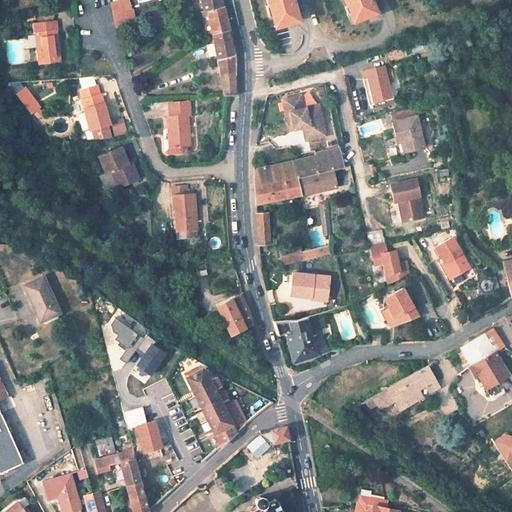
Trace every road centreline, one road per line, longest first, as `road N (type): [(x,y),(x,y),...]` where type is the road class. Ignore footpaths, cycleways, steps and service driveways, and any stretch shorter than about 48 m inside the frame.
road 1 (residential): [(230,0),(243,54),(245,246),(286,392)]
road 2 (unclassified): [(286,392),(352,352),(432,350),(511,304)]
road 3 (residential): [(293,413),(256,423),(159,511)]
road 4 (unknown): [(196,478),(160,400),(127,395),(113,347)]
